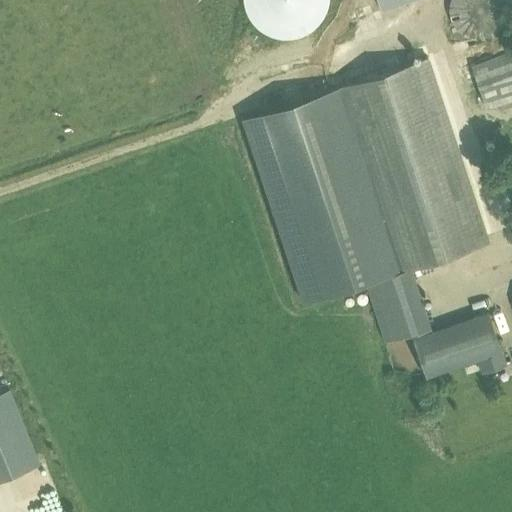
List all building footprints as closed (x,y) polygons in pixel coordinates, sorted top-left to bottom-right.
[(242,0),(243,0),(245,8),(248,15),(253,22),(259,28),(267,33),(275,36),(283,37),(291,37),(299,35),(306,32),(313,27),(319,22),(323,15),(327,8),(329,0),(328,0),(242,0)] [(449,0),(449,1),(449,2),(449,3),(449,4),(448,5),(448,6),(448,7),(448,8),(448,9),(448,10),(449,11),(449,12),(449,13),(449,14),(449,15),(450,16),(450,17),(450,18),(451,19),(451,20),(451,21),(452,22),(452,23),(453,24),(454,25),(455,26),(455,27),(456,28),(457,29),(458,30),(459,30),(459,31),(460,32),(461,32),(462,33),(463,34),(464,34),(465,35),(466,35),(467,36),(468,36),(469,37),(470,37),(471,37),(472,37),(473,38),(474,38),(475,38),(476,38),(477,38),(478,38),(479,38),(480,38),(481,38),(482,38),(483,38),(484,38),(485,38),(486,37),(487,37),(488,37),(489,37),(490,36),(491,36),(492,36),(493,35),(494,35),(495,34),(496,33),(497,33),(498,32),(499,31),(500,30),(501,29),(502,28),(503,27),(503,26),(504,26),(505,25),(505,24),(506,23),(506,22),(507,21),(507,20),(508,19),(508,18),(508,17),(509,16),(509,15),(509,14),(509,13),(509,12),(510,11),(510,10),(510,9),(510,8),(510,7),(510,6),(510,5),(510,4),(509,3),(509,2),(509,1),(508,0),(449,0)] [(511,51),(471,65),(476,80),(480,92),(486,109),(511,100),(511,51)] [(363,283),(412,268),(489,242),(459,153),(430,65),(427,56),(407,62),(399,65),(240,117),(301,302),(363,283)] [(363,283),(383,343),(432,327),(412,268),(363,283)] [(426,378),(501,352),(488,314),(413,340),(426,378)] [(46,480),(20,489),(26,505),(52,497),(46,480)]
